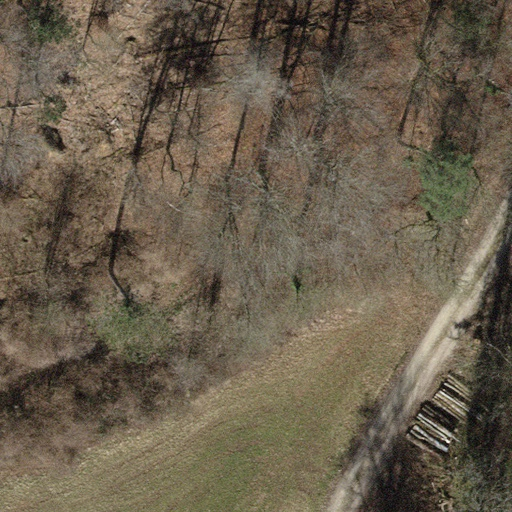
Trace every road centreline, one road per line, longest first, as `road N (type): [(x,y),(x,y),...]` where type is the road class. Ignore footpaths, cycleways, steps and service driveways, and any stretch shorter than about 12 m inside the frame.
road 1 (track): [(511,80),(426,177),(271,245),(0,395)]
road 2 (track): [(511,207),(352,511)]
